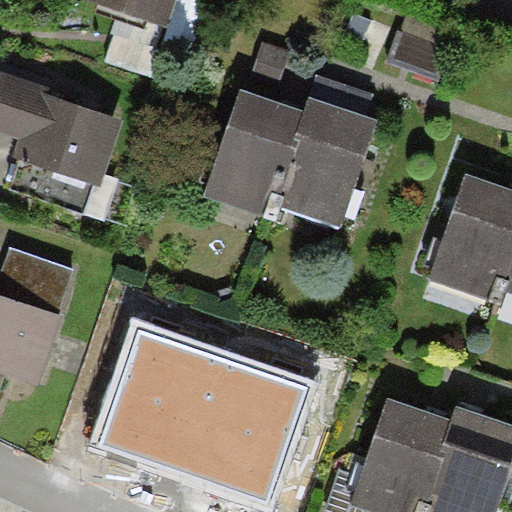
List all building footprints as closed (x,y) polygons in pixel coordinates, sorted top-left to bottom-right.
[(81,0),(81,1),(166,29),(176,0),(81,0)] [(450,53),(397,34),(387,64),(440,82),(450,53)] [(294,55),(263,44),(255,68),(286,78),(294,55)] [(318,76),(310,97),(367,117),(374,96),(318,76)] [(44,92),(3,77),(0,86),(0,136),(19,143),(13,161),(21,164),(11,193),(87,220),(121,126),(84,113),(42,97),(44,92)] [(341,225),(379,121),(367,117),(328,103),(310,97),(304,112),(287,106),(246,91),(208,196),(280,222),(286,205),(341,225)] [(511,296),(511,193),(510,193),(471,179),(432,286),(502,311),(508,295),(511,296)] [(72,272),(9,251),(0,279),(0,402),(8,377),(41,388),(65,318),(57,316),(72,272)] [(242,349),(236,365),(190,350),(170,410),(148,403),(131,452),(165,463),(175,436),(287,474),(321,376),(242,349)] [(495,511),(511,466),(511,431),(475,418),(454,411),(448,426),(432,420),(391,405),(353,509),(361,511),(495,511)]
